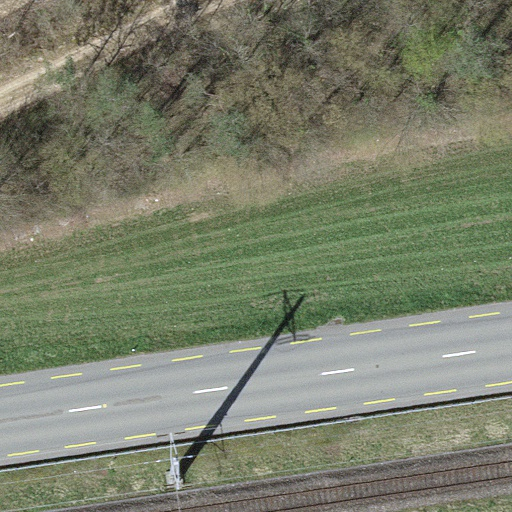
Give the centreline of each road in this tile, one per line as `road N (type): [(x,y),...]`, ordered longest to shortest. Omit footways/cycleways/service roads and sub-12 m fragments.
road 1 (primary): [(0,422),(511,347)]
road 2 (track): [(0,99),(212,0)]
